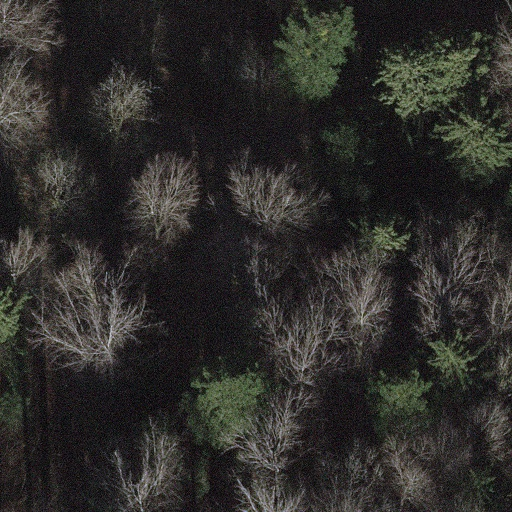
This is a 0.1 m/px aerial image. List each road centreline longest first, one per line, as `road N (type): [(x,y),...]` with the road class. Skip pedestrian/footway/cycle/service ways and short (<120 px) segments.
road 1 (track): [(511,82),(393,80),(351,91),(312,120),(245,142),(117,100)]
road 2 (track): [(117,100),(0,40)]
